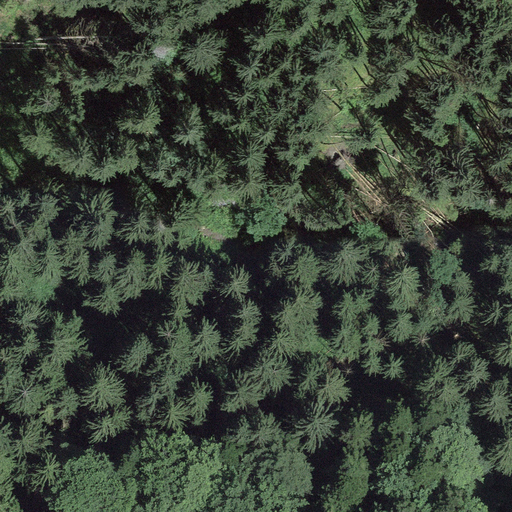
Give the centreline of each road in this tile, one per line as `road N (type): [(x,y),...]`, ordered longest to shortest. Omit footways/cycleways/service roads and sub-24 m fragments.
road 1 (track): [(493,511),(460,450),(511,334)]
road 2 (track): [(0,430),(43,440),(144,511)]
